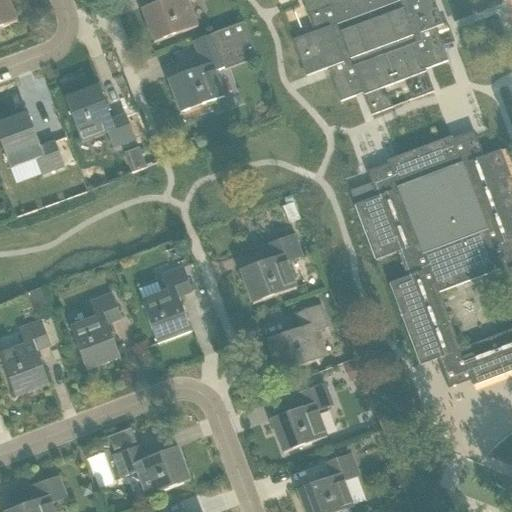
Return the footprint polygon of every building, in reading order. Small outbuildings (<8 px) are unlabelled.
[(8,0),(0,0),(0,29),(17,23),(8,0)] [(188,2),(192,0),(168,0),(141,10),(154,44),(197,28),(188,2)] [(305,0),(302,1),(314,33),(293,41),(306,77),(342,63),(345,71),(331,77),(340,102),(362,94),(370,116),(391,108),(388,98),(381,95),(379,90),(410,79),(411,83),(408,91),(411,100),(433,92),(425,73),(426,72),(425,70),(447,62),(435,29),(443,26),(433,0),(305,0)] [(202,68),(168,81),(180,114),(181,114),(184,123),(212,112),(209,104),(224,98),(214,72),(224,69),(225,72),(230,69),(257,59),(244,23),(217,33),(193,42),(202,68)] [(126,116),(111,121),(98,87),(65,99),(81,143),(107,133),(113,149),(135,140),(126,116)] [(54,143),(40,148),(27,114),(0,123),(0,143),(10,169),(35,160),(41,176),(63,167),(54,143)] [(242,121),(240,127),(242,133),(252,129),(249,119),(242,121)] [(511,182),(500,151),(483,157),(479,146),(475,135),(451,140),(450,138),(388,161),(389,164),(366,172),(376,198),(355,206),(375,261),(397,253),(406,278),(390,284),(420,366),(437,360),(448,389),(471,380),(473,387),(511,371),(511,182)] [(286,263),(302,257),(293,235),(269,245),(274,259),(240,272),(252,305),(296,289),(286,263)] [(157,282),(138,289),(143,301),(141,302),(157,345),(191,332),(178,298),(192,293),(183,268),(161,276),(167,292),(161,294),(157,282)] [(107,325),(121,319),(112,295),(90,303),(96,319),(70,328),(86,372),(120,359),(107,325)] [(313,334),(328,328),(320,305),(295,315),(301,329),(266,342),(279,376),(323,359),(313,334)] [(36,351),(50,346),(41,321),(18,330),(24,345),(0,354),(0,358),(15,399),(49,386),(36,351)] [(0,337),(0,349),(20,343),(17,332),(0,337)] [(317,412),(332,407),(324,384),(299,394),(305,408),(270,421),(283,454),(326,438),(317,412)] [(130,430),(129,430),(108,439),(113,452),(135,444),(130,430)] [(177,448),(143,461),(137,447),(113,456),(122,479),(136,474),(145,499),(190,482),(177,448)] [(331,478),(297,491),(304,511),(343,511),(353,508),(352,506),(365,501),(356,478),(359,477),(351,454),(326,464),(331,478)] [(67,501),(65,495),(58,477),(33,486),(39,500),(7,511),(54,511),(53,507),(67,501)]
